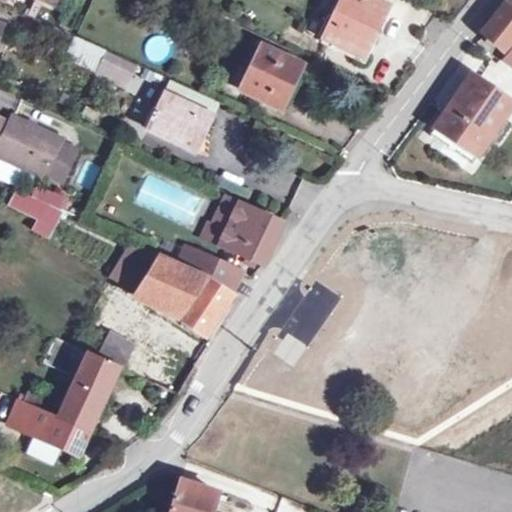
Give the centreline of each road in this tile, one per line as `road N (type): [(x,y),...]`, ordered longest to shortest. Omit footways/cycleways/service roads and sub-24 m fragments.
road 1 (unclassified): [(350,186),(208,384),(145,455),(64,511)]
road 2 (unclassified): [(508,0),(350,186)]
road 3 (residential): [(511,225),(350,186)]
